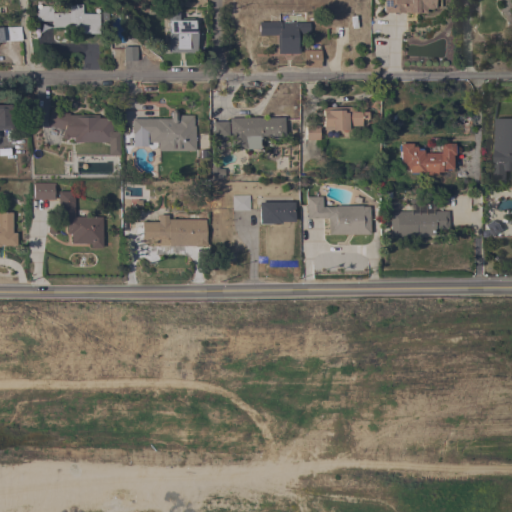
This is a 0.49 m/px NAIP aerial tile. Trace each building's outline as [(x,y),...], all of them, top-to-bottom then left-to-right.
[(382,0),(432,0),(432,8),(431,8),(429,9),(427,9),(426,9),(424,8),(424,13),(415,13),(397,13),(396,14),(393,14),(392,13),(382,13),(382,0)] [(195,52),(166,52),(166,28),(167,28),(167,27),(166,27),(166,3),(179,3),(179,13),(178,13),(178,18),(192,18),(195,20),(195,52)] [(36,21),(36,6),(53,6),(53,13),(69,13),(69,4),(83,4),(83,14),(99,14),(99,34),(79,33),(80,30),(70,30),(70,27),(52,27),(52,21),(36,21)] [(280,21),(280,23),(308,22),(308,34),(298,34),(298,53),(276,54),(276,35),(258,35),(258,22),(280,21)] [(0,27),(20,27),(21,40),(2,41),(2,42),(0,42),(0,27)] [(122,46),(136,46),(136,61),(122,61),(122,46)] [(302,67),(302,50),(319,50),(319,67),(302,67)] [(0,105),(11,105),(11,130),(0,130),(0,105)] [(367,112),(367,119),(360,119),(360,126),(346,126),(346,130),(330,130),(330,127),(322,127),(322,124),(319,124),(320,117),(321,116),(322,109),(328,109),(328,110),(337,110),(338,106),(350,107),(352,107),(353,108),(354,110),(354,112),(367,112)] [(98,115),(98,118),(111,118),(111,142),(72,142),(70,138),(66,137),(66,139),(59,138),(61,129),(45,125),(50,108),(68,113),(68,115),(98,115)] [(193,115),(192,126),(194,126),(194,141),(195,141),(195,147),(194,147),(194,151),(156,150),(157,142),(147,142),(147,138),(144,138),(144,135),(131,134),(131,118),(169,119),(169,113),(172,110),(174,110),(177,111),(177,115),(193,115)] [(283,117),(283,138),(278,138),(277,139),(272,139),(271,138),(268,138),(268,136),(260,136),(260,139),(258,139),(258,149),(228,149),(228,118),(283,117)] [(511,171),(506,171),(506,181),(505,181),(505,185),(495,185),(495,181),(494,181),(493,118),(511,118),(511,171)] [(227,121),(227,136),(213,136),(212,122),(227,121)] [(304,140),(304,125),(317,125),(317,140),(304,140)] [(439,153),(439,143),(453,143),(453,145),(454,145),(454,153),(453,153),(453,155),(451,155),(451,169),(439,169),(439,172),(435,172),(435,174),(420,174),(420,173),(416,173),(416,174),(409,174),(409,173),(407,173),(407,169),(399,169),(399,152),(397,152),(397,146),(399,146),(399,143),(411,143),(411,147),(416,147),(416,148),(421,148),(421,150),(422,150),(422,153),(439,153)] [(54,183),(54,200),(31,200),(31,183),(54,183)] [(101,247),(89,247),(89,244),(70,244),(70,234),(65,234),(65,219),(57,219),(57,191),(73,191),(73,217),(101,217),(101,247)] [(248,195),(249,210),(231,210),(231,195),(248,195)] [(327,235),(326,218),(305,219),(305,197),(321,196),(321,207),(335,207),(335,206),(361,205),(361,206),(368,206),(368,234),(327,235)] [(292,202),(293,221),(279,222),(279,223),(258,224),(258,202),(292,202)] [(447,211),(447,229),(433,230),(433,235),(415,236),(415,237),(389,237),(389,212),(447,211)] [(10,233),(15,233),(15,246),(0,245),(0,212),(11,212),(10,233)] [(157,222),(157,215),(167,215),(167,219),(207,219),(207,224),(204,224),(204,240),(205,240),(205,246),(163,245),(164,240),(152,240),(152,239),(145,239),(145,240),(140,240),(140,222),(157,222)] [(48,217),(56,218),(54,233),(46,232),(48,217)] [(503,230),(490,237),(488,232),(488,237),(480,237),(480,231),(486,230),(483,225),(491,220),(498,222),(503,230)]
